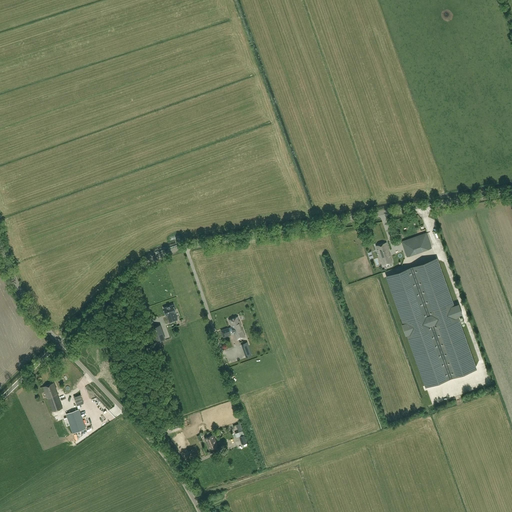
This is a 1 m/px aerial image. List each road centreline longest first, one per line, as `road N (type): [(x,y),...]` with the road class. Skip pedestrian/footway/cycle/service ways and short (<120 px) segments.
road 1 (residential): [(58,342),(143,264),(185,245),(511,191)]
road 2 (unclassified): [(198,511),(160,450),(58,342)]
